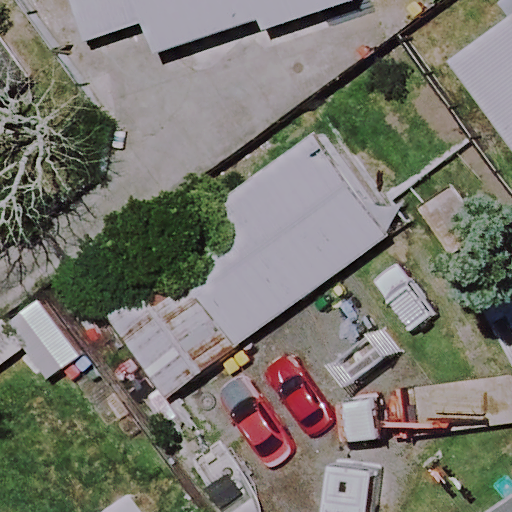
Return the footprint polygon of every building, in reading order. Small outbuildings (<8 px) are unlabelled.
[(81,0),(97,42),(157,20),(174,64),(352,0),(81,0)] [(511,8),(457,49),(511,124),(511,8)] [(397,234),(324,137),(106,300),(179,397),(397,234)] [(511,310),(502,316),(511,332),(511,310)] [(350,357),(262,413),(309,486),(397,430),(350,357)]
